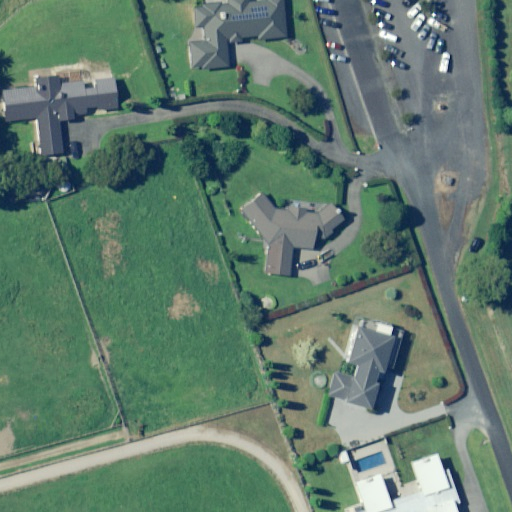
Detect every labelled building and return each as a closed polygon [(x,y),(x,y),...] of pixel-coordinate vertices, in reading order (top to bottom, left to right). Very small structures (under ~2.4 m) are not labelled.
[(283,38),(279,0),(222,0),(222,2),(191,6),(194,29),(201,28),(202,41),(188,42),(191,71),(227,67),(224,40),(255,37),(255,41),(283,38)] [(55,87),(54,77),(33,80),(34,87),(1,91),(6,121),(34,117),(40,155),(61,152),(57,120),(85,116),(83,97),(79,97),(77,84),(55,87)] [(305,211),(305,206),(287,205),(287,210),(272,209),(260,194),(240,210),(266,243),(264,273),(289,275),(291,249),(311,249),(311,224),(324,239),(342,223),(326,204),(313,214),(309,214),(310,211),(305,211)] [(338,403),(368,411),(374,384),(371,384),(374,370),(378,371),(387,338),(353,329),(344,363),(353,365),(350,378),(332,374),(327,396),(339,399),(338,403)] [(440,471),(434,454),(408,463),(418,492),(387,502),(377,474),(353,482),(363,511),(359,511),(452,511),(450,507),(457,504),(445,470),(440,471)]
